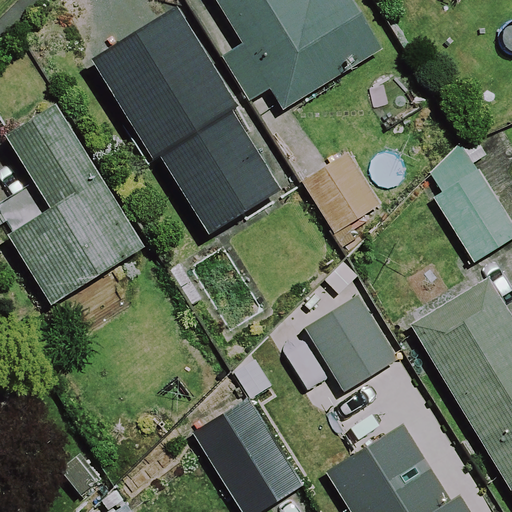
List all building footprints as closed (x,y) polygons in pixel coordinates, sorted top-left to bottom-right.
[(249,95),(269,84),(283,109),(353,69),(350,64),(381,47),(354,0),(221,0),(244,40),(224,51),(249,95)] [(188,7),(98,57),(199,238),(288,188),(188,7)] [(6,229),(48,300),(142,244),(57,104),(10,132),(52,202),(6,229)] [(511,218),(467,146),(421,174),(477,265),(511,243),(511,218)] [(380,204),(350,152),(306,178),(337,229),(380,204)] [(511,336),(488,295),(414,339),(511,503),(511,336)] [(355,304),(302,335),(343,403),(395,372),(355,304)] [(242,405),(190,438),(236,511),(263,511),(297,491),(242,405)] [(458,511),(407,427),(324,477),(345,511),(458,511)] [(0,468),(0,511),(24,511),(2,467),(0,468)] [(144,511),(139,502),(121,511),(144,511)]
